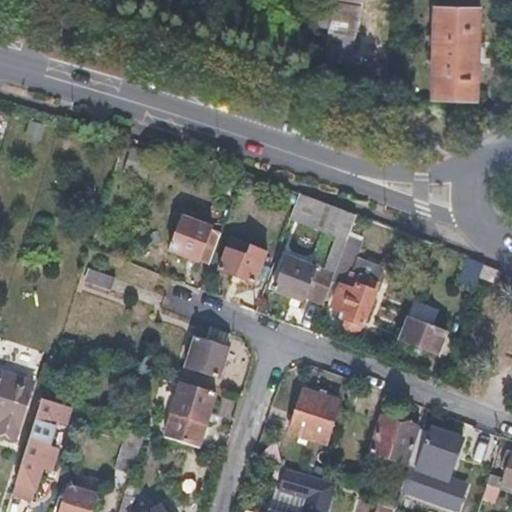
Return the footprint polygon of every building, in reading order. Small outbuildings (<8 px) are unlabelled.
[(355,0),(333,0),(326,46),(354,47),(355,0)] [(481,4),(437,3),(434,93),(479,95),(481,4)] [(511,76),(506,76),(501,82),(501,96),(510,96),(511,96),(511,76)] [(174,152),(164,149),(149,195),(159,198),(174,152)] [(245,171),(232,167),(223,190),(236,195),(245,171)] [(300,192),(287,187),(284,197),(298,202),(302,193),(300,192)] [(308,265),(289,257),(276,291),(290,297),(305,302),(306,297),(325,304),(333,283),(337,273),(350,237),(359,215),(302,193),(298,202),(291,222),(337,240),(325,272),(318,269),(320,264),(310,260),(308,265)] [(223,230),(179,214),(166,248),(188,257),(210,265),(223,230)] [(364,242),(350,237),(337,273),(352,279),(353,276),(351,276),(357,260),(364,242)] [(267,253),(231,239),(220,269),(238,276),(256,284),(267,253)] [(434,245),(421,240),(416,253),(429,258),(434,245)] [(482,264),(468,258),(459,283),(473,288),(474,287),(475,283),(481,266),(482,264)] [(383,270),(357,260),(351,276),(353,276),(379,286),(383,275),(383,270)] [(493,270),(481,266),(475,283),(487,287),(493,270)] [(111,277),(85,269),(81,281),(107,290),(111,277)] [(352,279),(337,273),(333,283),(343,287),(335,309),(341,311),(347,313),(345,321),(348,322),(346,326),(348,330),(353,332),(358,330),(360,327),(363,328),(379,286),(353,276),(352,279)] [(447,333),(409,319),(401,342),(419,349),(438,355),(447,333)] [(207,342),(196,338),(185,370),(219,381),(225,362),(231,343),(209,336),(207,342)] [(0,374),(0,434),(3,436),(14,439),(24,406),(31,385),(0,374)] [(218,395),(184,384),(167,439),(201,450),(210,423),(218,395)] [(321,399),(303,394),(291,435),(327,445),(339,405),(321,399)] [(42,403),(39,411),(11,497),(21,500),(31,504),(41,472),(48,474),(54,454),(48,452),(57,425),(63,427),(69,411),(42,403)] [(400,426),(380,420),(370,454),(410,466),(420,433),(420,431),(400,426)] [(145,433),(128,428),(115,469),(132,475),(145,433)] [(449,483),(460,440),(446,436),(432,432),(431,437),(421,469),(420,472),(409,469),(401,495),(458,511),(465,487),(449,483)] [(421,469),(431,437),(420,433),(410,466),(421,469)] [(504,476),(492,472),(488,484),(511,491),(511,449),(509,449),(507,454),(511,456),(504,476)] [(323,511),(329,495),(326,494),(328,488),(315,484),(304,511),(323,511)] [(94,511),(99,499),(68,488),(59,511),(94,511)] [(129,511),(134,497),(126,494),(120,511),(129,511)]
